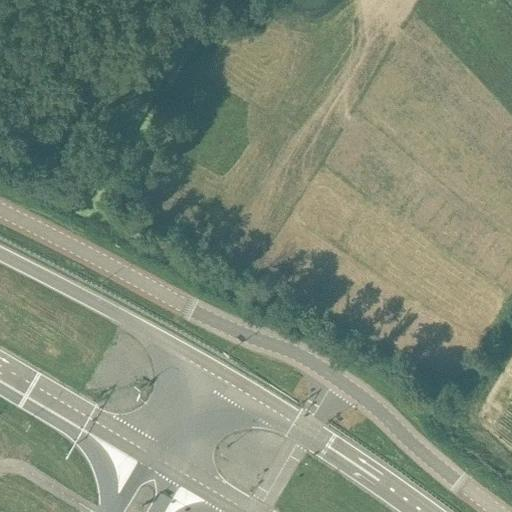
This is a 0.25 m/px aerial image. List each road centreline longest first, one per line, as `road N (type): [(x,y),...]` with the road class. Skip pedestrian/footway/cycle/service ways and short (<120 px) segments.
road 1 (unclassified): [(334,377),(0,211)]
road 2 (primary): [(222,372),(0,255)]
road 3 (unclassified): [(496,511),(334,377)]
road 4 (primary): [(0,367),(146,454)]
road 5 (primary): [(431,511),(306,425)]
